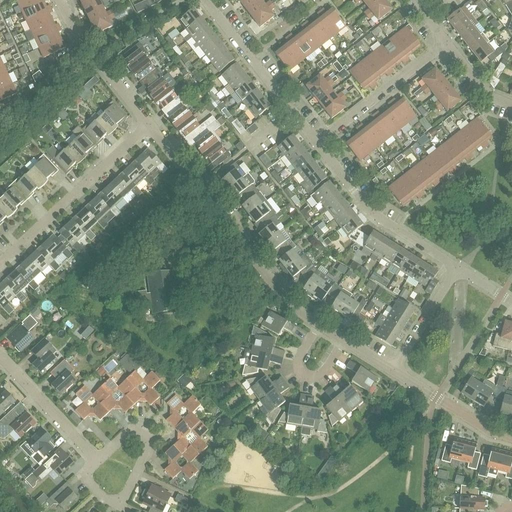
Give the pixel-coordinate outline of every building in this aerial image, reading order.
[(21,0),(17,2),(21,12),(44,1),(42,0),(21,0)] [(96,0),(83,6),(87,15),(103,8),(100,2),(105,0),(96,0)] [(245,0),(241,3),(247,11),(261,0),(260,0),(245,0)] [(261,0),(247,11),(253,19),(272,4),(276,2),(275,0),(271,0),(265,5),(261,0)] [(364,13),(366,17),(385,2),(384,0),(371,0),(365,5),(369,9),(364,13)] [(511,0),(501,0),(510,13),(511,11),(511,0)] [(21,12),(26,21),(51,9),(49,6),(46,7),(44,1),(21,12)] [(385,2),(366,17),(369,20),(374,16),(378,21),(392,10),(385,2)] [(272,4),(253,19),(260,28),(274,17),(270,12),(275,8),(272,4)] [(447,20),(453,29),(468,18),(471,15),(464,6),(447,20)] [(103,8),(87,15),(91,25),(113,14),(111,11),(106,13),(103,8)] [(320,12),(338,33),(346,27),(331,8),(326,12),(323,9),(320,12)] [(26,21),(30,30),(52,20),(50,14),(53,13),(51,9),(26,21)] [(178,21),(185,30),(200,18),(193,9),(178,21)] [(315,20),(330,40),(338,33),(320,12),(317,14),(319,17),(315,20)] [(113,14),(91,25),(96,34),(112,27),(109,21),(115,18),(114,15),(113,14)] [(471,15),(468,18),(453,29),(460,37),(474,26),(477,24),(471,15)] [(5,21),(9,29),(14,27),(10,18),(5,21)] [(189,40),(192,38),(207,27),(200,18),(185,30),(189,35),(186,37),(189,40)] [(55,26),(52,20),(30,30),(35,40),(60,28),(58,24),(55,26)] [(307,22),(304,24),(322,46),(330,40),(315,20),(309,24),(307,22)] [(314,52),(322,46),(304,24),(301,26),(303,29),(298,33),(314,52)] [(467,46),(481,35),(474,26),(460,37),(467,46)] [(199,47),(214,35),(207,27),(192,38),(196,43),(193,46),(196,49),(199,47)] [(406,27),(398,34),(413,53),(421,47),(406,27)] [(35,40),(39,49),(61,39),(58,33),(62,31),(60,28),(35,40)] [(291,34),(288,37),(305,59),(314,52),(298,33),(293,37),(291,34)] [(407,57),(413,53),(398,34),(390,40),(407,62),(410,60),(407,57)] [(214,35),(199,47),(205,55),(220,44),(214,35)] [(481,35),(467,46),(473,54),(488,43),(486,44),(480,36),(481,35)] [(287,42),(282,46),(297,65),(305,59),(288,37),(285,39),(287,42)] [(66,48),(61,39),(39,49),(44,58),(66,48)] [(381,46),(397,66),(401,62),(403,65),(407,62),(390,40),(381,46)] [(131,72),(147,60),(151,57),(139,43),(126,53),(130,58),(125,62),(129,66),(127,67),(131,72)] [(495,52),(488,43),(473,54),(480,63),(495,52)] [(205,55),(212,64),(227,52),(220,44),(205,55)] [(297,65),(282,46),(274,52),(289,71),(297,65)] [(373,53),(390,75),(394,72),(391,70),(397,66),(381,46),(373,53)] [(234,61),(227,52),(212,64),(219,73),(234,61)] [(387,77),(390,75),(373,53),(365,59),(380,78),(385,74),(387,77)] [(357,65),(374,87),(377,85),(375,82),(380,78),(365,59),(357,65)] [(145,77),(149,82),(160,73),(156,68),(154,70),(147,60),(131,72),(135,77),(137,76),(140,81),(145,77)] [(319,61),(315,65),(318,70),(323,66),(319,61)] [(229,85),(243,73),(236,64),(222,76),(229,85)] [(374,87),(357,65),(349,72),(364,91),(369,87),(371,90),(374,87)] [(0,78),(8,75),(4,66),(0,67),(0,78)] [(28,76),(24,67),(20,69),(18,70),(22,79),(24,78),(28,76)] [(416,97),(423,92),(442,77),(435,69),(421,80),(425,85),(413,94),(416,97)] [(344,70),(338,74),(342,79),(348,75),(344,70)] [(164,78),(160,73),(149,82),(144,85),(151,95),(150,96),(154,101),(169,89),(176,84),(168,74),(164,78)] [(229,85),(235,93),(250,81),(243,73),(229,85)] [(499,81),(497,80),(500,76),(495,73),(488,83),(493,88),(494,89),(499,81)] [(0,90),(13,84),(8,75),(0,78),(0,90)] [(198,75),(194,78),(199,84),(203,81),(198,75)] [(306,86),(312,95),(331,80),(329,77),(324,81),(320,75),(306,86)] [(448,85),(442,77),(423,92),(426,95),(431,91),(434,96),(448,85)] [(331,80),(312,95),(319,103),(333,92),(329,87),(334,83),(331,80)] [(257,90),(250,81),(235,93),(242,102),(257,90)] [(0,101),(17,94),(13,84),(0,90),(0,101)] [(455,93),(448,85),(434,96),(438,101),(433,105),(436,108),(455,93)] [(77,93),(78,94),(84,100),(91,93),(85,86),(77,93)] [(177,98),(169,89),(154,101),(158,106),(159,105),(163,109),(167,106),(171,110),(182,101),(179,97),(177,98)] [(245,113),(249,110),(263,98),(257,90),(242,102),(245,106),(243,111),(245,113)] [(336,97),(333,92),(319,103),(325,111),(344,96),(341,93),(336,97)] [(455,93),(436,108),(438,111),(443,107),(447,112),(461,101),(455,93)] [(344,96),(325,111),(331,119),(345,108),(341,103),(346,99),(344,96)] [(263,98),(249,110),(256,119),(270,107),(263,98)] [(394,99),(391,102),(408,123),(416,117),(402,98),(396,102),(394,99)] [(176,130),(192,117),(184,108),(188,105),(184,100),(182,101),(171,110),(175,115),(170,119),(174,123),(172,125),(176,130)] [(99,118),(111,130),(113,133),(114,131),(116,130),(117,128),(118,127),(116,126),(120,122),(121,124),(128,117),(113,101),(106,107),(108,110),(99,118)] [(408,123),(391,102),(388,104),(390,107),(385,111),(400,130),(408,123)] [(217,107),(224,116),(228,113),(224,109),(225,108),(222,103),(217,107)] [(375,114),(392,136),(400,130),(385,111),(380,115),(378,112),(375,114)] [(227,120),(231,124),(234,122),(228,113),(224,116),(227,120)] [(392,136),(375,114),(372,117),(374,119),(369,123),(384,142),(392,136)] [(193,132),(197,136),(216,121),(212,117),(199,127),(192,117),(176,130),(180,135),(182,133),(185,138),(193,132)] [(113,133),(111,130),(99,118),(91,126),(89,124),(82,130),(97,146),(104,140),(102,139),(106,135),(108,136),(109,136),(111,134),(113,133)] [(492,138),(481,123),(477,118),(469,125),(486,147),(489,144),(487,142),(492,138)] [(231,124),(240,136),(245,131),(237,120),(234,122),(231,124)] [(216,121),(197,136),(201,141),(196,145),(200,149),(198,151),(202,156),(217,143),(221,140),(214,132),(220,127),(216,121)] [(384,142),(369,123),(364,127),(362,124),(359,127),(376,149),(384,142)] [(254,124),(246,130),(251,135),(258,129),(254,124)] [(486,147),(469,125),(461,131),(476,150),(481,146),(483,149),(486,147)] [(77,138),(69,146),(80,159),(83,161),(87,156),(86,154),(89,151),(91,152),(97,146),(82,130),(78,126),(72,132),(77,138)] [(358,132),(353,136),(368,155),(376,149),(359,127),(356,129),(358,132)] [(461,131),(453,137),(470,159),(473,157),(471,154),(476,150),(461,131)] [(285,156),(300,145),(293,136),(278,147),(282,153),(279,155),(282,158),(285,156)] [(360,162),(368,155),(353,136),(345,142),(360,162)] [(445,144),(460,163),(465,159),(467,162),(470,159),(453,137),(445,144)] [(207,159),(211,164),(216,160),(219,165),(231,156),(227,151),(225,152),(217,143),(202,156),(206,160),(207,159)] [(455,167),(460,163),(445,144),(437,150),(454,172),(457,170),(455,167)] [(287,168),(291,165),(306,153),(300,145),(285,156),(282,158),(280,160),(287,168)] [(77,165),(83,161),(80,159),(69,146),(60,155),(52,146),(45,153),(51,159),(66,175),(73,169),(72,167),(76,164),(77,165)] [(409,149),(402,154),(405,158),(412,153),(409,149)] [(437,150),(429,156),(444,175),(449,172),(451,174),(454,172),(437,150)] [(142,155),(136,161),(149,175),(156,168),(163,174),(168,170),(150,151),(145,155),(144,154),(142,155)] [(295,176),(298,173),(313,162),(306,153),(291,165),(295,170),(292,172),(295,176)] [(267,170),(271,167),(272,166),(264,154),(258,159),(267,170)] [(30,172),(42,184),(44,187),(48,181),(48,179),(50,176),(52,178),(59,171),(43,155),(37,161),(39,164),(30,172)] [(401,155),(395,159),(398,163),(404,158),(401,155)] [(429,156),(420,163),(438,185),(441,182),(438,180),(444,175),(429,156)] [(129,168),(123,173),(136,187),(144,180),(150,186),(152,185),(156,189),(159,186),(149,175),(136,161),(135,162),(137,163),(132,167),(131,166),(129,168)] [(313,162),(298,173),(305,182),(320,170),(313,162)] [(228,189),(248,174),(241,166),(239,167),(235,163),(225,171),(229,175),(221,180),(228,189)] [(435,187),(438,185),(420,163),(412,169),(427,188),(432,184),(435,187)] [(412,169),(404,175),(422,197),(425,195),(422,192),(427,188),(412,169)] [(327,179),(320,170),(305,182),(300,185),(307,194),(327,179)] [(38,190),(44,187),(42,184),(30,172),(21,180),(19,178),(12,184),(28,200),(34,194),(33,193),(37,189),(38,190)] [(116,180),(110,185),(123,199),(131,191),(137,198),(142,194),(136,187),(123,173),(123,174),(124,175),(120,179),(119,177),(116,180)] [(242,192),(246,196),(256,189),(252,185),(253,184),(253,182),(248,174),(228,189),(235,198),(242,192)] [(404,175),(396,182),(411,201),(416,197),(418,200),(422,197),(404,175)] [(336,191),(329,182),(310,197),(317,206),(321,203),(336,191)] [(411,201),(396,182),(388,188),(403,207),(411,201)] [(8,192),(0,199),(0,201),(13,215),(17,210),(16,208),(20,205),(21,206),(28,200),(12,184),(6,190),(8,192)] [(115,206),(123,199),(110,185),(102,193),(103,194),(99,198),(98,197),(97,197),(110,211),(116,218),(121,213),(115,206)] [(249,215),(262,204),(266,202),(256,189),(246,196),(249,200),(242,206),(249,215)] [(328,211),(343,199),(336,191),(321,203),(325,208),(319,212),(322,216),(325,213),(328,211)] [(97,223),(104,230),(109,225),(102,218),(110,211),(97,197),(89,205),(90,206),(86,210),(85,209),(97,223)] [(328,211),(334,220),(349,208),(343,199),(328,211)] [(13,215),(0,201),(0,225),(3,223),(2,221),(6,218),(7,219),(13,215)] [(263,218),(266,222),(276,214),(266,202),(262,204),(249,215),(255,224),(263,218)] [(341,228),(356,216),(349,208),(334,220),(341,228)] [(72,221),(85,235),(84,235),(91,242),(96,237),(89,230),(97,223),(85,209),(76,217),(77,218),(73,222),(72,221)] [(299,216),(294,210),(290,213),(294,219),(299,216)] [(259,240),(263,245),(265,243),(279,233),(275,228),(278,225),(279,222),(277,220),(283,216),(280,211),(276,214),(266,222),(269,226),(259,235),(261,238),(259,240)] [(356,216),(341,228),(348,237),(363,225),(356,216)] [(77,242),(84,235),(85,235),(72,221),(64,229),(65,230),(60,234),(61,235),(69,244),(78,253),(83,249),(77,242)] [(363,248),(372,254),(383,238),(373,232),(363,248)] [(279,233),(265,243),(263,245),(267,251),(270,249),(272,252),(279,247),(283,251),(293,243),(289,239),(286,241),(279,233)] [(66,248),(69,244),(61,235),(57,239),(55,236),(51,241),(50,239),(41,247),(54,261),(62,254),(68,260),(73,256),(66,248)] [(392,243),(383,238),(372,254),(378,257),(376,261),(379,263),(382,260),(392,243)] [(140,250),(154,258),(159,248),(145,241),(140,250)] [(188,242),(181,260),(207,269),(214,251),(188,242)] [(279,266),(283,271),(299,259),(293,250),(296,247),(293,243),(283,251),(286,255),(279,261),(281,264),(279,266)] [(388,269),(391,265),(401,249),(392,243),(382,260),(387,263),(385,267),(388,269)] [(34,254),(28,259),(41,273),(49,265),(55,272),(60,267),(54,261),(41,247),(42,249),(38,253),(37,251),(34,254)] [(410,255),(401,249),(391,265),(400,271),(410,255)] [(303,277),(313,269),(315,267),(305,254),(299,259),(283,271),(287,276),(290,275),(292,278),(300,272),(303,277)] [(407,281),(409,277),(419,261),(410,255),(400,271),(405,274),(402,278),(407,281)] [(33,280),(41,273),(28,259),(20,267),(21,268),(17,272),(16,271),(28,285),(34,292),(39,287),(33,280)] [(419,261),(409,277),(418,283),(428,266),(419,261)] [(363,268),(359,265),(355,272),(359,274),(363,268)] [(146,291),(135,293),(137,307),(151,305),(153,314),(179,310),(174,271),(166,272),(166,266),(154,268),(155,274),(147,275),(150,294),(147,294),(146,291)] [(418,283),(427,288),(425,291),(431,295),(438,283),(433,280),(438,272),(428,266),(418,283)] [(363,268),(359,274),(364,277),(368,271),(363,268)] [(305,294),(311,298),(312,295),(322,281),(326,276),(317,270),(316,272),(313,269),(303,277),(308,283),(303,289),(307,291),(305,294)] [(346,275),(354,280),(356,276),(353,273),(353,272),(350,270),(349,271),(348,271),(346,275)] [(3,283),(16,297),(15,297),(22,304),(27,299),(20,292),(28,285),(16,271),(7,279),(8,280),(4,284),(3,283)] [(322,281),(312,295),(311,298),(316,302),(318,299),(321,302),(327,295),(331,297),(338,287),(334,284),(331,288),(322,281)] [(8,304),(15,297),(16,297),(3,283),(0,285),(0,305),(9,315),(14,311),(8,304)] [(331,308),(340,314),(350,299),(352,296),(338,287),(331,297),(336,300),(331,308)] [(399,296),(404,300),(408,294),(409,292),(404,289),(399,296)] [(353,314),(357,317),(358,317),(360,314),(367,303),(362,300),(359,305),(350,299),(340,314),(350,320),(353,314)] [(408,319),(414,310),(398,299),(392,309),(408,319)] [(36,308),(31,314),(35,318),(40,312),(36,308)] [(387,318),(403,328),(408,319),(392,309),(389,314),(385,311),(382,315),(387,318)] [(297,329),(270,312),(261,326),(278,336),(283,328),(293,335),(297,329)] [(360,328),(366,318),(360,314),(358,317),(357,317),(354,323),(360,328)] [(21,326),(14,332),(7,338),(20,353),(34,340),(28,333),(38,324),(30,316),(22,323),(23,325),(21,326)] [(403,328),(387,318),(381,327),(397,337),(403,328)] [(509,351),(511,338),(511,323),(505,322),(501,335),(496,333),(493,346),(509,351)] [(255,336),(252,351),(283,358),(284,352),(272,349),(275,340),(266,338),(267,334),(253,327),(251,335),(255,336)] [(391,347),(397,337),(381,327),(375,337),(391,347)] [(48,336),(44,339),(33,350),(40,358),(32,365),(42,376),(58,361),(52,355),(56,352),(48,343),(51,340),(48,336)] [(281,365),(283,358),(252,351),(245,350),(243,358),(244,359),(250,360),(248,366),(244,365),(242,376),(257,373),(258,369),(267,371),(269,362),(281,365)] [(159,398),(151,389),(160,381),(152,372),(143,380),(135,371),(139,368),(127,355),(119,363),(131,376),(126,380),(134,388),(126,396),(134,405),(140,400),(141,402),(142,401),(143,402),(145,400),(150,406),(159,398)] [(58,379),(57,381),(51,386),(61,396),(77,381),(70,374),(74,371),(64,360),(52,372),(58,379)] [(368,392),(377,378),(350,362),(346,368),(356,374),(352,382),(368,392)] [(475,372),(470,369),(463,379),(468,382),(461,394),(472,400),(482,386),(481,385),(471,379),(475,372)] [(184,389),(192,382),(184,374),(177,381),(184,389)] [(95,415),(100,421),(109,413),(101,404),(109,396),(101,387),(105,383),(98,375),(85,387),(85,386),(76,395),(84,403),(75,411),(83,420),(90,414),(93,417),(95,415)] [(250,388),(260,401),(285,382),(281,377),(271,384),(266,376),(259,382),(256,378),(246,381),(251,387),(250,388)] [(110,379),(105,383),(101,387),(109,396),(101,404),(109,413),(115,407),(116,409),(117,409),(118,410),(120,408),(125,413),(134,405),(126,396),(134,388),(126,380),(118,387),(110,379)] [(497,399),(502,387),(497,385),(496,387),(484,380),(481,385),(482,386),(472,400),(483,407),(490,396),(497,399)] [(289,388),(285,382),(260,401),(263,406),(259,409),(259,410),(263,416),(265,417),(266,416),(272,424),(280,411),(278,408),(285,403),(280,395),(289,388)] [(335,383),(330,388),(351,412),(363,401),(350,386),(343,392),(335,383)] [(500,414),(511,416),(511,393),(506,391),(507,389),(502,387),(497,399),(503,401),(500,414)] [(351,412),(330,388),(325,392),(333,401),(326,407),(332,414),(328,417),(332,427),(338,422),(351,412)] [(0,416),(16,401),(6,391),(0,396),(0,416)] [(286,425),(302,427),(307,396),(300,395),(298,407),(289,405),(288,414),(284,413),(278,422),(286,424),(286,425)] [(172,410),(170,411),(171,412),(170,413),(172,415),(170,417),(166,421),(174,429),(183,421),(191,430),(200,422),(192,413),(201,405),(192,396),(184,404),(176,396),(167,404),(172,410)] [(314,397),(307,396),(302,427),(301,435),(310,437),(311,429),(317,430),(317,432),(327,434),(324,420),(320,420),(321,411),(312,409),(314,397)] [(67,406),(63,401),(59,405),(63,410),(67,406)] [(14,409),(0,421),(0,436),(3,440),(10,435),(14,431),(20,438),(36,423),(26,413),(19,420),(17,417),(18,414),(14,409)] [(179,441),(174,446),(182,454),(190,446),(199,455),(208,447),(199,438),(208,430),(200,422),(191,430),(183,421),(174,429),(180,435),(178,437),(177,439),(179,441)] [(31,457),(40,467),(50,458),(47,455),(53,449),(47,443),(51,439),(42,429),(27,443),(36,453),(31,457)] [(269,437),(265,442),(271,446),(275,441),(269,437)] [(455,437),(454,437),(449,456),(443,454),(445,450),(444,450),(441,461),(450,464),(450,465),(451,468),(455,469),(458,467),(460,461),(465,442),(454,439),(455,437)] [(476,445),(465,442),(460,461),(469,463),(467,468),(476,470),(479,459),(477,464),(472,462),(477,443),(476,443),(476,445)] [(170,459),(168,461),(169,462),(168,463),(170,465),(168,467),(164,470),(173,479),(181,471),(189,480),(198,472),(190,463),(199,455),(190,446),(182,454),(174,446),(165,454),(170,459)] [(493,447),(492,447),(487,466),(481,465),(482,460),(478,476),(487,478),(488,474),(496,477),(498,471),(503,452),(492,449),(493,447)] [(36,482),(39,480),(40,482),(53,470),(59,476),(73,463),(60,449),(50,458),(40,467),(35,471),(33,473),(27,478),(25,480),(33,489),(36,486),(36,482)] [(511,454),(503,452),(498,471),(506,473),(505,478),(511,479),(511,472),(510,472),(511,463),(511,454)] [(31,467),(21,476),(25,480),(27,478),(33,473),(35,471),(31,467)] [(67,482),(46,502),(51,507),(53,504),(58,504),(64,511),(77,498),(69,489),(72,487),(67,482)] [(146,499),(143,504),(151,507),(158,511),(160,511),(162,511),(170,495),(152,486),(149,492),(146,490),(143,497),(146,499)] [(461,486),(460,509),(459,509),(484,511),(485,498),(476,498),(477,489),(461,486)] [(188,500),(178,495),(175,500),(186,505),(188,500)]
